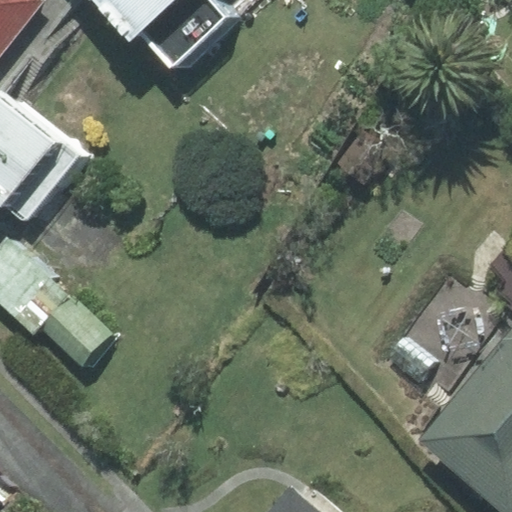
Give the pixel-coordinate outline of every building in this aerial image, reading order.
[(31,0),(0,0),(0,205),(45,239),(103,162),(0,84),(0,81),(51,14),(31,0)] [(91,0),(172,80),(251,0),(91,0)] [(0,238),(0,311),(87,376),(122,329),(0,238)] [(509,511),(511,511),(511,331),(421,436),(509,511)] [(331,511),(289,475),(260,511),(331,511)]
